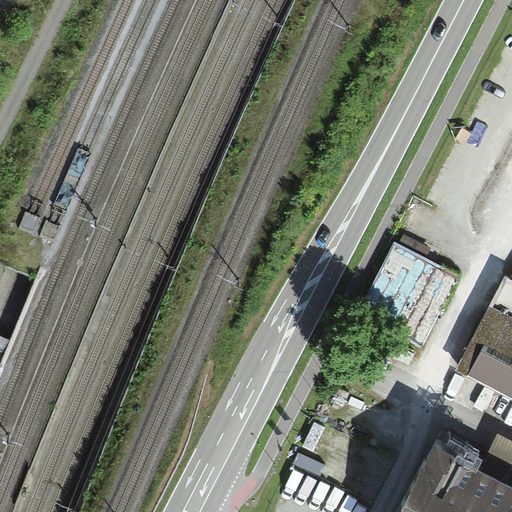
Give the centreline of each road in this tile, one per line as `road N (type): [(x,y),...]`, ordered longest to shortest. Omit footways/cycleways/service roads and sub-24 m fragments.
road 1 (primary): [(190,511),(459,0)]
road 2 (unknown): [(379,511),(426,409),(437,401),(490,252)]
